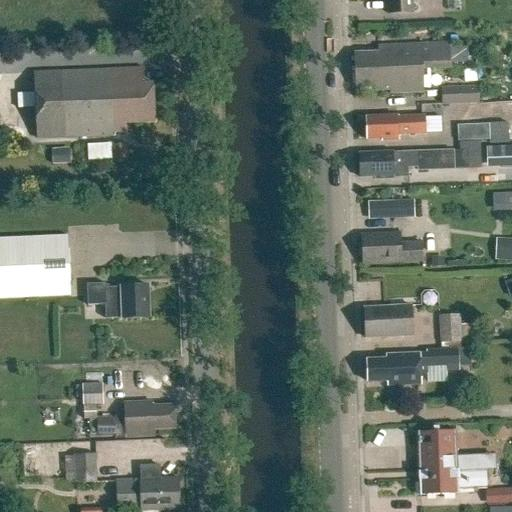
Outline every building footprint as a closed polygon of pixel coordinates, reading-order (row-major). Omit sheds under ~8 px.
[(412,15),(411,0),(387,0),(388,15),(412,15)] [(381,45),(381,54),(357,55),(358,86),(376,86),(377,90),(392,89),(392,92),(423,91),(422,71),(450,70),(449,43),(421,44),(381,45)] [(144,70),(35,75),(36,95),(37,108),(38,140),(113,137),(113,134),(124,133),(124,126),(154,125),(153,86),(144,87),(144,70)] [(478,88),(441,89),(442,106),(479,105),(478,88)] [(36,95),(18,96),(18,109),(37,108),(36,95)] [(398,141),(397,135),(425,134),(424,116),(367,118),(367,139),(382,139),(382,142),(398,141)] [(508,124),(488,125),(489,142),(490,145),(509,144),(508,124)] [(488,125),(457,126),(458,144),(489,142),(488,125)] [(128,163),(127,145),(111,146),(112,163),(128,163)] [(511,146),(486,147),(487,160),(511,159),(511,146)] [(70,149),(51,150),(52,166),(71,165),(70,149)] [(408,179),(407,168),(417,168),(417,172),(454,171),(454,170),(468,169),(468,151),(417,153),(360,155),(361,177),(375,176),(375,180),(408,179)] [(511,194),(493,195),(493,208),(511,207),(511,194)] [(393,221),(416,220),(415,203),(392,204),(393,221)] [(421,244),(400,244),(399,235),(362,236),(363,265),(422,263),(421,244)] [(68,236),(0,239),(0,300),(71,298),(68,236)] [(511,239),(491,239),(491,261),(511,260),(511,239)] [(104,284),(87,285),(88,307),(105,306),(105,320),(150,318),(149,287),(104,289),(104,284)] [(410,307),(366,310),(368,338),(411,336),(410,307)] [(439,318),(440,344),(473,342),(472,325),(460,326),(460,317),(439,318)] [(458,350),(426,351),(426,368),(446,368),(446,372),(459,371),(458,350)] [(385,359),(366,360),(367,383),(390,382),(390,388),(420,386),(419,355),(385,357),(385,359)] [(83,407),(103,406),(102,385),(82,385),(83,407)] [(125,418),(97,418),(98,438),(155,436),(154,431),(177,429),(175,405),(153,407),(153,402),(124,404),(125,418)] [(457,431),(417,433),(419,495),(458,493),(458,489),(486,488),(485,457),(457,458),(457,431)] [(97,484),(96,470),(112,469),(111,444),(74,445),(75,485),(97,484)] [(160,467),(141,468),(141,481),(116,482),(118,511),(172,509),(171,506),(180,505),(178,479),(160,480),(160,467)] [(511,489),(485,491),(486,506),(511,504),(511,489)]
